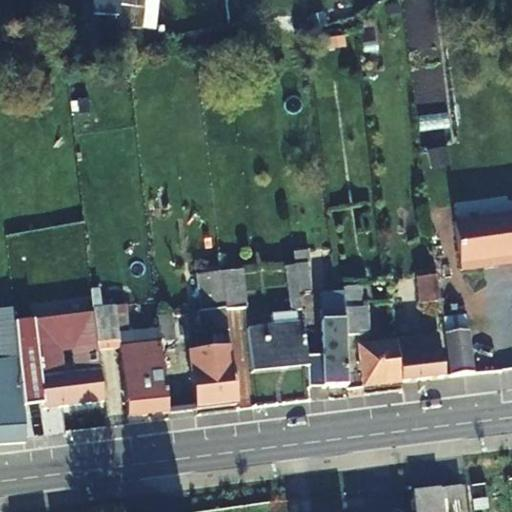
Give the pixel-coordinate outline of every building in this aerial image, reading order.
[(120,0),(120,6),(135,8),(135,0),(120,0)] [(155,0),(154,20),(169,21),(169,0),(155,0)] [(116,46),(118,24),(108,23),(106,45),(116,46)] [(129,25),(118,24),(116,46),(127,47),(129,25)] [(511,203),(453,212),(459,259),(483,256),(482,254),(511,250),(511,203)] [(101,384),(98,354),(95,326),(88,264),(64,267),(70,345),(81,343),(86,386),(101,384)] [(220,277),(225,314),(246,312),(241,274),(220,277)] [(193,411),(236,406),(227,331),(225,314),(220,277),(193,280),(197,314),(194,314),(201,375),(189,376),(193,411)] [(416,303),(437,303),(438,278),(417,277),(416,303)] [(0,310),(0,362),(17,361),(11,309),(0,310)] [(156,319),(160,345),(183,342),(181,316),(156,319)] [(309,390),(346,389),(345,316),(328,316),(327,332),(321,332),(322,363),(309,363),(309,390)] [(449,378),(473,375),(466,316),(442,318),(449,378)] [(34,342),(45,341),(43,318),(32,320),(34,342)] [(95,326),(98,354),(120,351),(128,420),(167,416),(160,345),(119,349),(117,323),(95,326)] [(252,374),(305,367),(301,333),(301,327),(247,333),(252,374)] [(400,384),(442,379),(438,340),(411,343),(412,349),(397,351),(400,384)] [(33,438),(48,435),(47,429),(92,424),(90,402),(79,404),(77,387),(68,388),(63,345),(44,348),(44,346),(26,348),(28,360),(22,361),(31,431),(32,431),(33,438)] [(400,384),(397,351),(396,345),(359,350),(363,389),(400,384)] [(25,439),(22,412),(0,414),(0,444),(26,443),(25,439)] [(462,511),(460,486),(445,488),(447,511),(462,511)] [(442,511),(439,488),(411,491),(414,511),(442,511)]
